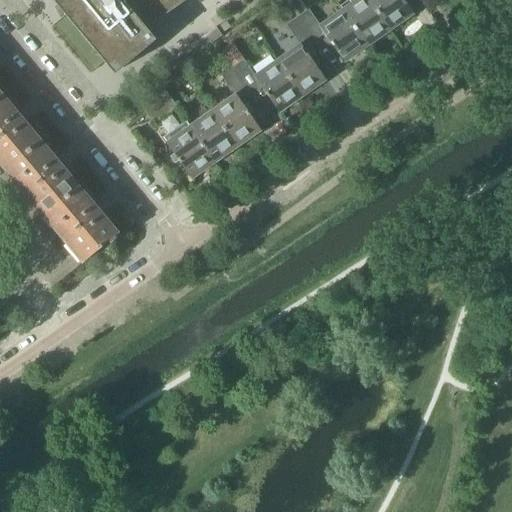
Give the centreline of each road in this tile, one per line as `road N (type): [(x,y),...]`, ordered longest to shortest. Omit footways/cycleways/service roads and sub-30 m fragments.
road 1 (residential): [(175,245),(511,15)]
road 2 (residential): [(175,245),(0,30)]
road 3 (residential): [(0,360),(175,245)]
